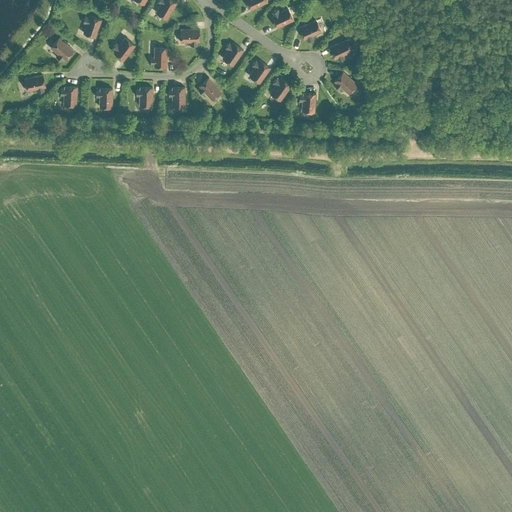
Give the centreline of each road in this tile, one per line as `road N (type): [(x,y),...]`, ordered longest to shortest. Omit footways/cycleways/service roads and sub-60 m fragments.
road 1 (track): [(0,142),(411,154)]
road 2 (track): [(362,0),(417,126)]
road 3 (track): [(417,126),(446,0)]
